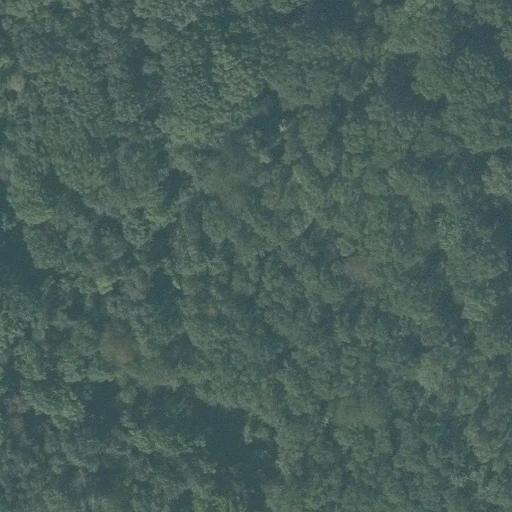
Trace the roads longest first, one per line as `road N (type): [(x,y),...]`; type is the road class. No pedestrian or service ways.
road 1 (track): [(261,511),(236,433),(207,400),(106,358),(0,357)]
road 2 (track): [(66,0),(87,33),(112,48),(168,59),(209,45),(276,0)]
